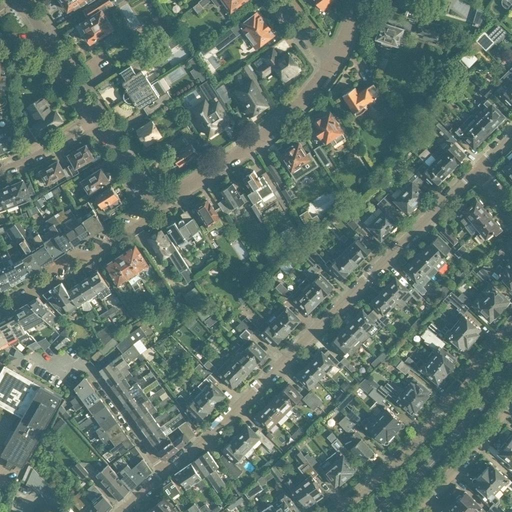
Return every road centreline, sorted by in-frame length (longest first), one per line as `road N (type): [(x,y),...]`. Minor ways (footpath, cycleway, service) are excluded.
road 1 (residential): [(165,469),(485,171)]
road 2 (residential): [(511,328),(403,457),(339,511)]
road 3 (residential): [(157,214),(276,133),(331,70)]
road 4 (primary): [(511,356),(366,511)]
road 5 (primary): [(384,511),(511,373)]
road 6 (residential): [(157,214),(41,294),(0,312)]
road 7 (residential): [(165,469),(90,369),(59,366)]
road 8 (residential): [(410,511),(511,400)]
